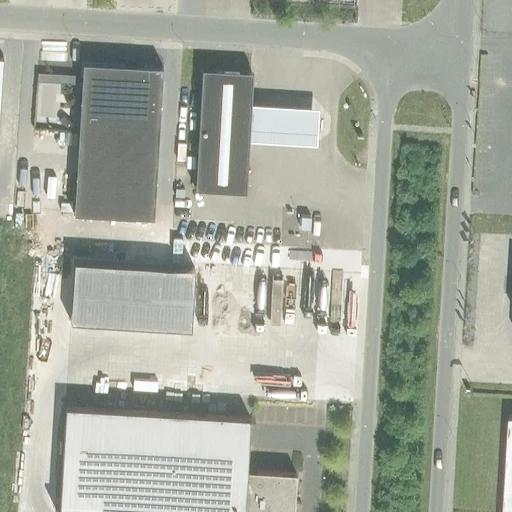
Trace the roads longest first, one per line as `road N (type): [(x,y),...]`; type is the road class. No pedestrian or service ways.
road 1 (unclassified): [(387,48),(361,511)]
road 2 (unclassified): [(441,511),(463,54)]
road 3 (unclassified): [(387,48),(0,18)]
